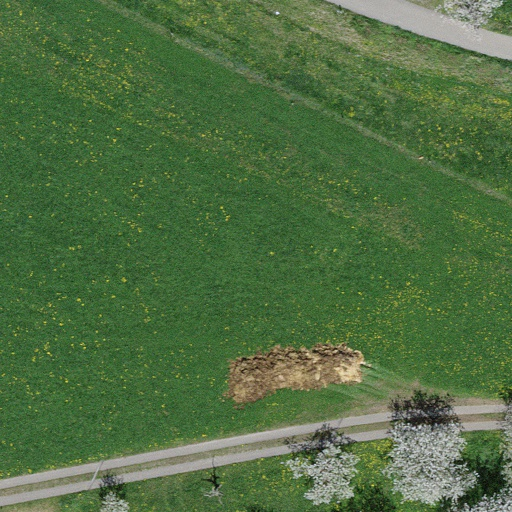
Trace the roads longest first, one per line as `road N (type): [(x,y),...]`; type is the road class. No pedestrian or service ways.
road 1 (track): [(0,468),(321,418),(511,414)]
road 2 (residential): [(362,0),(511,49)]
